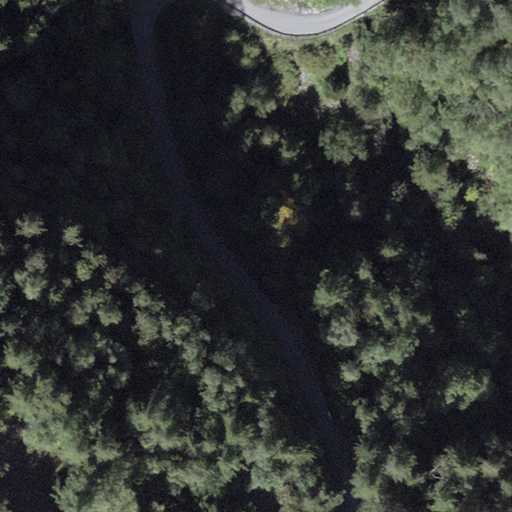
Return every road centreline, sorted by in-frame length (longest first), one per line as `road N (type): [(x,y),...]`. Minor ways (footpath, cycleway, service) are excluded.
road 1 (unclassified): [(358,511),(286,333),(179,192),(145,50),(147,0)]
road 2 (unclassified): [(241,0),(282,24),(316,24),(374,0)]
